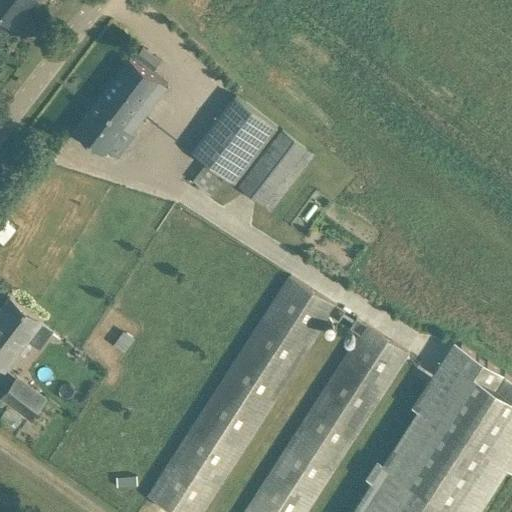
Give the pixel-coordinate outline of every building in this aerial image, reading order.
[(0,0),(0,14),(12,24),(31,0),(0,0)] [(167,85),(130,57),(74,130),(103,152),(123,126),(131,132),(167,85)] [(234,182),(278,125),(237,93),(193,151),(234,182)] [(271,210),(315,153),(282,128),(238,185),(271,210)] [(207,189),(218,174),(203,163),(192,179),(207,189)] [(345,309),(330,300),(290,274),(148,494),(176,511),(192,511),(323,311),(338,319),(345,309)] [(40,320),(10,297),(0,310),(0,363),(5,367),(26,338),(40,349),(53,331),(40,320)] [(400,345),(364,322),(357,317),(349,328),(356,333),(244,505),(239,511),(305,511),(408,350),(400,345)] [(476,511),(511,456),(511,376),(462,344),(382,461),(372,479),(350,511),(476,511)] [(46,397),(18,376),(3,396),(30,417),(46,397)] [(137,474),(126,475),(126,485),(138,485),(137,474)]
